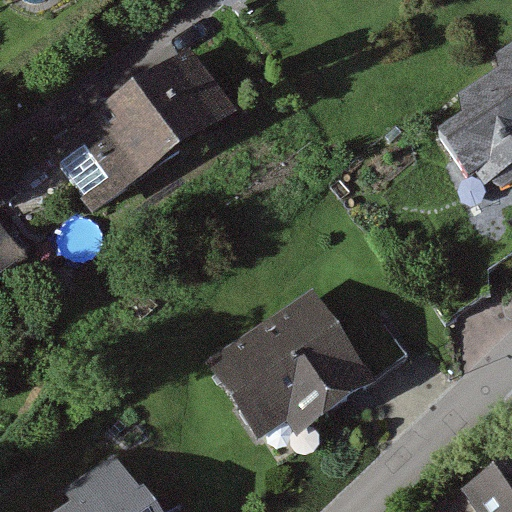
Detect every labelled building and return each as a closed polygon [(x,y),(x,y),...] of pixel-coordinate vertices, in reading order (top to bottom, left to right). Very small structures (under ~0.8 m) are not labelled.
[(511,64),(501,72),(506,80),(470,105),(474,123),(451,139),(494,203),(511,190),(511,64)] [(245,128),(203,65),(61,159),(104,223),(245,128)] [(0,299),(44,271),(14,225),(0,234),(0,330),(6,327),(0,317),(0,299)] [(379,396),(321,306),(218,372),(277,462),(379,396)] [(163,511),(145,485),(139,488),(116,454),(64,490),(71,500),(53,511),(163,511)] [(511,511),(511,477),(473,501),(479,511),(511,511)]
